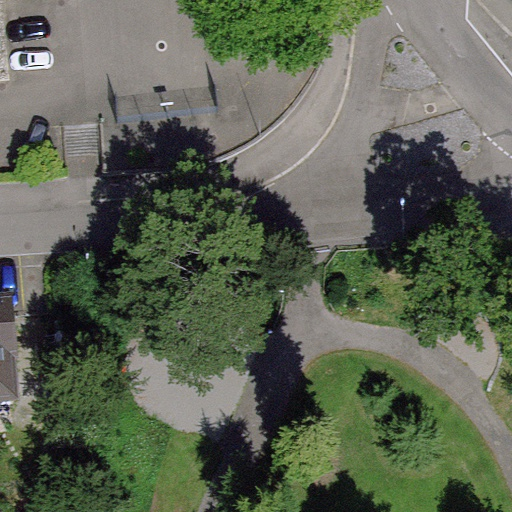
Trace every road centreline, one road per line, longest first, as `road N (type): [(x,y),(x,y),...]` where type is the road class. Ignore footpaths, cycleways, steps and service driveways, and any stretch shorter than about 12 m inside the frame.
road 1 (residential): [(0,228),(303,211)]
road 2 (residential): [(380,0),(348,146),(303,211)]
road 3 (residential): [(303,211),(511,178)]
road 4 (residential): [(72,0),(79,77),(12,123),(0,123)]
road 5 (residential): [(426,0),(511,99)]
